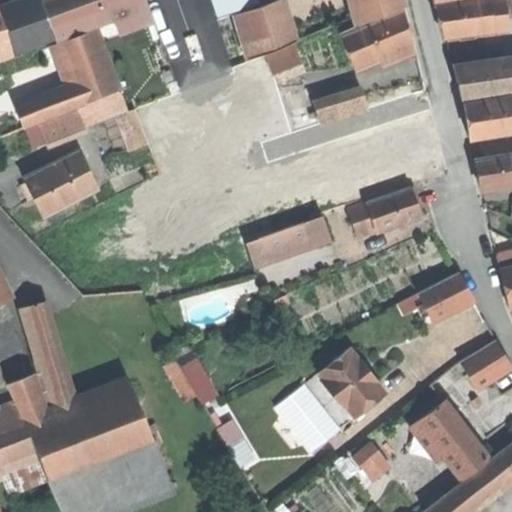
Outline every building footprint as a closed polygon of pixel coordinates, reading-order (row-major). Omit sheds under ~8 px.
[(13,52),(54,37),(41,0),(37,0),(27,4),(0,13),(0,16),(12,51),(13,52)] [(115,20),(148,8),(145,0),(41,0),(54,37),(56,40),(115,20)] [(154,24),(182,13),(177,0),(145,0),(148,8),(154,24)] [(177,0),(182,13),(210,3),(209,0),(177,0)] [(215,18),(257,0),(209,0),(210,3),(215,18)] [(248,58),(292,43),(291,39),(287,26),(277,0),(276,0),(233,16),(248,58)] [(353,0),(359,19),(402,7),(399,0),(353,0)] [(494,28),(493,18),(490,0),(473,0),(435,6),(439,23),(443,35),(494,28)] [(511,0),(490,0),(493,18),(511,15),(511,0)] [(120,35),(154,24),(148,8),(115,20),(120,35)] [(341,35),(355,67),(412,44),(407,28),(402,9),(341,35)] [(329,11),(287,26),(291,39),(333,24),(329,11)] [(0,55),(12,51),(0,16),(0,55)] [(97,30),(57,44),(62,56),(75,92),(79,105),(119,90),(97,30)] [(47,62),(62,56),(57,44),(42,50),(47,62)] [(294,46),(279,51),(286,72),(301,67),(294,46)] [(228,69),(230,75),(235,89),(286,72),(279,51),(228,69)] [(511,65),(497,68),(455,74),(461,99),(511,91),(511,65)] [(206,160),(254,143),(246,120),(235,89),(230,75),(182,92),(196,134),(206,160)] [(80,107),(79,105),(75,92),(17,113),(23,128),(75,108),(80,107)] [(121,92),(80,107),(75,108),(76,110),(82,126),(127,109),(121,92)] [(149,150),(196,134),(182,92),(135,108),(149,150)] [(317,111),(321,125),(369,109),(364,94),(317,111)] [(511,94),(463,102),(465,118),(468,139),(489,135),(502,134),(511,132),(511,94)] [(281,108),(246,120),(254,143),(289,131),(281,108)] [(69,134),(82,126),(76,110),(39,125),(46,143),(69,134)] [(173,269),(314,218),(299,175),(284,136),(207,161),(143,187),(173,269)] [(511,153),(475,160),(476,172),(478,184),(511,178),(511,153)] [(33,200),(41,216),(96,188),(79,155),(50,169),(52,173),(26,186),(33,200)] [(440,156),(387,169),(394,189),(445,175),(440,156)] [(311,198),(316,215),(394,189),(387,169),(387,168),(353,179),(354,184),(311,198)] [(24,182),(26,186),(52,173),(50,169),(24,182)] [(411,188),(367,203),(377,232),(421,218),(416,203),(411,188)] [(356,239),(377,232),(367,203),(347,209),(356,239)] [(321,217),(302,224),(311,248),(329,242),(321,217)] [(258,240),(267,264),(311,248),(302,224),(258,240)] [(254,269),(267,264),(258,240),(246,244),(254,269)] [(511,252),(496,257),(499,270),(511,266),(511,252)] [(511,266),(499,270),(504,289),(509,309),(511,308),(511,266)] [(459,272),(453,275),(468,303),(474,301),(459,272)] [(417,294),(432,322),(451,313),(468,303),(453,275),(417,294)] [(277,309),(281,307),(290,304),(286,295),(273,300),(277,309)] [(28,306),(59,411),(76,404),(44,302),(28,306)] [(0,356),(17,349),(3,322),(0,323),(0,356)] [(466,361),(477,380),(508,361),(497,343),(466,361)] [(339,396),(356,417),(386,394),(376,382),(378,380),(370,370),(361,358),(358,360),(349,348),(333,361),(337,367),(323,378),(320,380),(335,399),(339,396)] [(175,359),(163,366),(182,401),(195,394),(175,359)] [(333,361),(319,372),(323,378),(337,367),(333,361)] [(340,430),(356,417),(339,396),(335,399),(320,380),(323,378),(319,372),(304,384),(340,430)] [(26,376),(8,383),(14,400),(19,411),(24,425),(42,417),(26,376)] [(157,448),(130,382),(98,395),(124,462),(157,448)] [(311,453),(340,430),(304,384),(275,407),(311,453)] [(98,395),(78,403),(104,469),(124,462),(98,395)] [(1,405),(6,417),(19,411),(14,400),(1,405)] [(437,461),(443,456),(469,436),(456,419),(443,402),(410,428),(437,461)] [(76,404),(59,411),(42,417),(24,425),(37,458),(50,491),(52,490),(104,469),(78,403),(76,404)] [(210,413),(218,426),(227,421),(220,408),(210,413)] [(0,471),(1,473),(37,458),(24,425),(19,411),(6,417),(0,418),(0,471)] [(242,436),(232,420),(218,429),(227,445),(242,436)] [(377,479),(396,462),(372,435),(353,452),(377,479)] [(443,456),(463,481),(489,461),(469,436),(443,456)] [(423,511),(463,511),(511,474),(511,442),(489,461),(463,481),(423,511)] [(120,511),(174,490),(157,448),(124,462),(104,469),(52,490),(62,511),(120,511)]
